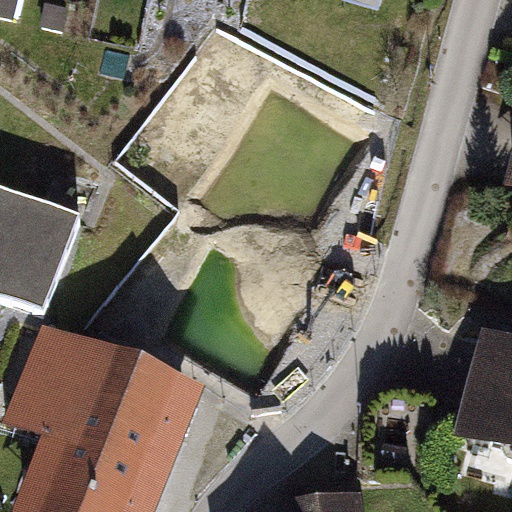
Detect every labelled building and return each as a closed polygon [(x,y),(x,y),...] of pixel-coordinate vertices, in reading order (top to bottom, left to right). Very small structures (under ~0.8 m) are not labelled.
[(255,372),(324,258),(235,205),(256,170),(198,135),(151,214),(209,249),(166,319),(255,372)] [(511,147),(501,181),(511,184),(511,147)] [(0,202),(0,304),(41,320),(74,230),(0,202)] [(175,308),(193,259),(170,250),(152,299),(175,308)] [(511,360),(489,355),(468,439),(511,450),(511,360)] [(87,366),(29,511),(153,511),(195,408),(87,366)]
